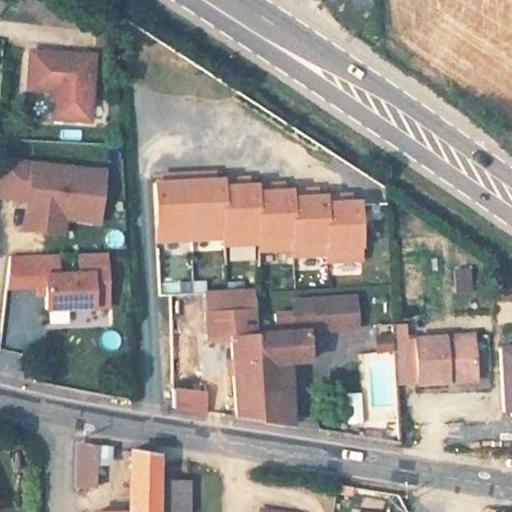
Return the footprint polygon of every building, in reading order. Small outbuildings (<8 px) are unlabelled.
[(94,56),(31,51),(28,89),(54,91),(52,118),(89,121),(94,56)] [(103,170),(0,157),(0,194),(27,198),(23,227),(62,232),(64,216),(65,205),(99,209),(103,170)] [(206,171),(188,172),(191,237),(225,235),(222,177),(206,178),(206,171)] [(170,180),(154,181),(157,238),(191,237),(188,172),(170,173),(170,180)] [(240,176),(222,177),(225,235),(225,242),(250,240),(247,183),(240,183),(240,176)] [(275,182),(256,183),(259,240),(260,247),(294,245),(291,188),(275,189),(275,182)] [(256,183),(247,183),(250,240),(259,240),(256,183)] [(309,187),(291,188),(294,245),(294,252),(328,250),(325,194),(309,194),(309,187)] [(343,193),(325,194),(328,250),(328,259),(362,257),(359,199),(343,200),(343,193)] [(97,220),(99,209),(65,205),(64,216),(97,220)] [(79,273),(44,274),(45,308),(107,307),(106,253),(78,253),(79,273)] [(453,295),(471,292),(466,265),(448,269),(453,295)] [(234,418),(262,422),(256,327),(254,288),(207,291),(207,301),(196,303),(196,328),(209,328),(209,339),(231,338),(234,418)] [(356,294),(307,295),(308,326),(357,325),(356,294)] [(393,309),(379,309),(380,324),(393,324),(393,309)] [(308,326),(256,327),(262,422),(290,427),(289,351),(308,349),(308,326)] [(446,378),(475,376),(472,336),(414,340),(394,341),(396,387),(446,384),(446,378)] [(203,388),(175,383),(176,408),(204,413),(203,388)] [(341,424),(360,422),(358,393),(339,394),(341,424)] [(93,462),(93,444),(76,440),(76,481),(92,482),(93,462)] [(109,447),(93,444),(93,462),(108,462),(109,447)] [(125,509),(157,510),(157,479),(157,455),(127,450),(125,509)] [(191,479),(157,479),(157,510),(191,510),(191,479)]
